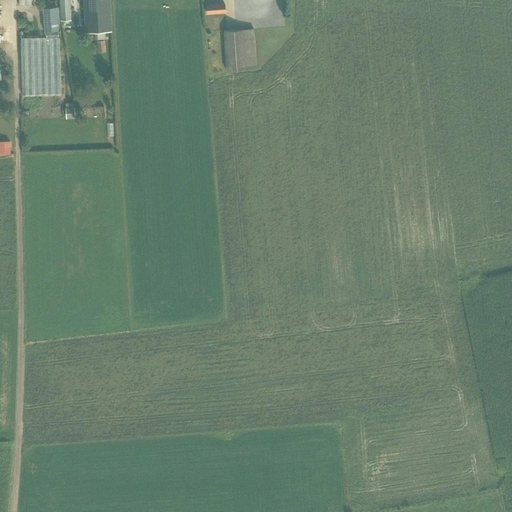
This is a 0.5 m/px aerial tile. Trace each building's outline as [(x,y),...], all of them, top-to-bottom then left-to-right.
[(76,12),(75,0),(59,0),(60,13),(60,20),(63,20),(70,19),(70,13),(70,12),(76,12)] [(109,0),(83,0),(85,33),(111,31),(109,0)] [(226,13),(225,3),(206,5),(206,14),(226,13)] [(58,7),(42,8),(44,31),(58,30),(58,25),(60,25),(58,7)] [(224,31),(226,71),(256,69),(253,29),(224,31)] [(19,39),(22,95),(62,94),(59,37),(19,39)] [(98,53),(106,52),(104,40),(96,41),(98,53)] [(65,108),(66,119),(75,118),(74,107),(65,108)] [(0,154),(10,154),(10,141),(0,141),(0,154)]
